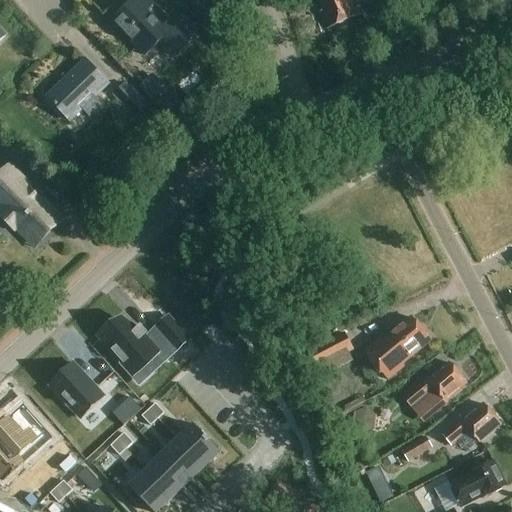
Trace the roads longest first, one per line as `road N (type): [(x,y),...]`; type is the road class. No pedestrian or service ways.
road 1 (unclassified): [(0,368),(178,202),(259,145),(309,122)]
road 2 (residential): [(511,364),(372,99)]
road 3 (residential): [(202,355),(285,447),(211,511)]
road 4 (unclassified): [(372,99),(511,40)]
road 5 (residential): [(309,122),(265,0)]
